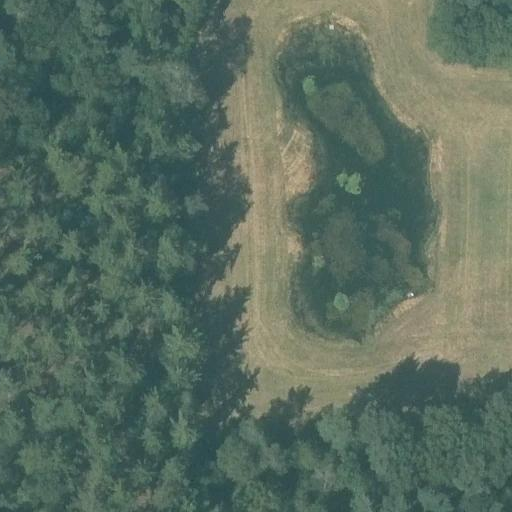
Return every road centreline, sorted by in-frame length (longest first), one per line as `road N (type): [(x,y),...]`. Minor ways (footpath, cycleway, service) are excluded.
road 1 (track): [(511,136),(321,0)]
road 2 (track): [(0,426),(195,417)]
